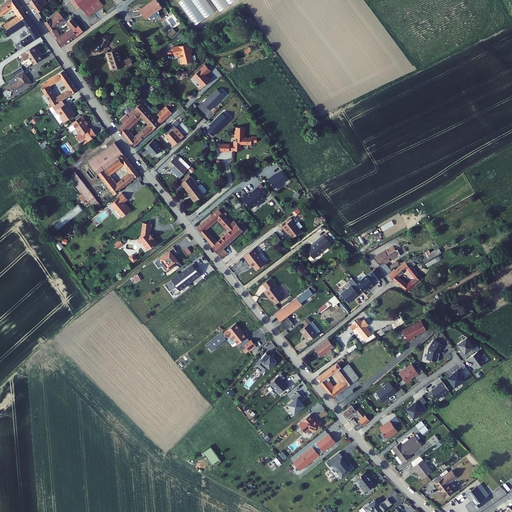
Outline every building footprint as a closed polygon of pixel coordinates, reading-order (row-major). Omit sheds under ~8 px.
[(14,0),(13,0),(0,9),(0,17),(12,9),(20,19),(23,23),(29,20),(14,0)] [(34,0),(31,3),(38,14),(43,10),(49,6),(45,0),(52,0),(54,1),(55,0),(34,0)] [(73,0),(74,1),(71,4),(77,12),(81,9),(89,19),(104,7),(98,0),(73,0)] [(160,0),(154,0),(142,9),(148,17),(164,6),(160,0)] [(206,0),(192,0),(181,5),(184,12),(185,11),(188,17),(210,7),(206,0)] [(58,10),(45,21),(52,30),(57,26),(66,18),(58,10)] [(58,32),(55,34),(62,45),(85,29),(73,16),(68,20),(74,27),(63,34),(60,36),(58,32)] [(23,23),(20,19),(7,29),(10,33),(23,23)] [(32,24),(29,20),(23,23),(10,33),(8,34),(12,39),(27,28),(32,24)] [(57,26),(52,30),(55,34),(58,32),(60,36),(63,34),(57,26)] [(42,40),(34,28),(30,31),(34,37),(17,48),(21,54),(42,40)] [(100,45),(105,49),(111,38),(106,35),(100,45)] [(193,43),(176,47),(178,55),(183,54),(184,57),(182,57),(184,64),(196,61),(194,51),(195,51),(193,43)] [(123,62),(118,49),(108,53),(114,70),(125,66),(126,67),(133,65),(131,58),(123,61),(124,62),(123,62)] [(31,60),(35,67),(44,61),(42,57),(40,57),(35,50),(23,58),(27,63),(31,60)] [(211,72),(206,66),(194,78),(198,82),(197,83),(203,89),(211,82),(209,79),(208,79),(207,78),(207,77),(206,76),(211,72)] [(69,78),(66,73),(42,89),(45,93),(51,90),(64,82),(69,78)] [(20,84),(8,92),(12,100),(33,86),(25,74),(17,79),(20,84)] [(80,94),(71,81),(66,85),(72,93),(61,99),(61,98),(58,100),(53,93),(47,97),(55,109),(66,102),(80,94)] [(221,92),(214,86),(201,99),(207,105),(221,92)] [(74,114),(66,102),(55,109),(60,117),(57,120),(63,128),(66,125),(67,126),(78,118),(76,114),(74,114)] [(160,126),(141,105),(135,110),(137,112),(135,115),(139,119),(141,117),(149,126),(154,131),(160,126)] [(60,117),(55,109),(52,111),(57,120),(60,117)] [(135,110),(134,109),(130,113),(133,116),(130,119),(127,116),(121,121),(124,125),(119,130),(124,137),(129,133),(127,130),(139,119),(135,115),(137,112),(135,110)] [(226,116),(219,109),(207,121),(208,122),(205,125),(210,130),(226,116)] [(231,128),(235,123),(231,119),(227,124),(231,128)] [(85,120),(74,127),(82,138),(79,140),(82,145),(88,141),(90,145),(98,139),(94,133),(93,134),(88,127),(89,127),(85,120)] [(154,131),(149,126),(145,130),(150,135),(154,131)] [(171,126),(162,134),(170,142),(169,143),(173,148),(183,139),(171,126)] [(254,144),(259,144),(259,139),(254,138),(254,139),(247,139),(247,135),(248,135),(248,129),(238,129),(237,135),(236,135),(236,139),(238,139),(238,142),(235,142),(234,152),(239,152),(239,149),(243,149),(243,146),(252,147),(254,145),(254,144)] [(150,135),(145,130),(134,139),(129,133),(124,137),(132,148),(150,135)] [(151,136),(141,143),(148,153),(158,145),(151,136)] [(142,177),(116,144),(90,165),(117,197),(142,177)] [(231,145),(222,144),(222,152),(231,153),(231,145)] [(180,158),(178,155),(169,164),(182,177),(183,176),(185,174),(186,173),(188,171),(190,169),(179,159),(180,158)] [(192,167),(181,156),(180,158),(179,159),(190,169),(192,167)] [(290,179),(285,172),(282,174),(281,173),(272,178),(277,187),(278,188),(279,188),(282,186),(282,185),(281,184),(290,179)] [(103,208),(77,175),(72,179),(98,212),(103,208)] [(191,181),(189,178),(181,185),(188,193),(191,196),(190,197),(195,203),(205,194),(205,193),(199,186),(193,179),(191,181)] [(207,190),(202,184),(201,184),(199,186),(205,193),(207,191),(207,190)] [(267,196),(260,186),(256,189),(252,192),(250,194),(248,192),(244,196),(252,207),(258,203),(260,205),(265,201),(263,199),(267,196)] [(130,202),(126,196),(113,206),(113,208),(117,212),(119,212),(126,221),(130,217),(131,218),(135,215),(130,208),(129,207),(128,207),(127,208),(125,205),(130,202)] [(79,204),(51,224),(56,230),(84,211),(79,204)] [(221,251),(228,245),(247,228),(237,217),(234,220),(222,206),(200,225),(221,251)] [(101,227),(111,219),(106,213),(95,221),(101,227)] [(303,229),(299,224),(294,218),(288,223),(283,226),(287,231),(289,230),(294,237),(303,230),(303,229)] [(305,247),(310,253),(328,240),(323,232),(313,239),(313,241),(310,243),(305,247)] [(158,245),(150,235),(145,234),(143,236),(144,238),(138,242),(140,245),(142,243),(150,252),(158,245)] [(355,237),(358,245),(364,243),(361,235),(355,237)] [(60,249),(64,246),(59,240),(55,243),(60,249)] [(310,253),(313,257),(331,243),(328,240),(310,253)] [(388,251),(390,255),(403,248),(401,244),(388,251)] [(179,249),(176,245),(166,253),(162,256),(166,261),(171,267),(176,262),(176,263),(181,259),(177,255),(175,253),(175,252),(179,249)] [(232,250),(228,245),(221,251),(225,256),(232,250)] [(386,269),(391,274),(394,272),(393,271),(391,268),(387,264),(409,252),(406,246),(403,248),(390,255),(388,251),(377,258),(379,261),(386,269)] [(260,255),(255,247),(244,255),(247,259),(248,258),(253,265),(256,269),(261,266),(266,262),(265,262),(260,255)] [(428,256),(431,261),(445,253),(442,248),(428,256)] [(429,263),(430,266),(443,259),(441,256),(429,263)] [(425,281),(422,277),(424,275),(417,267),(421,265),(415,259),(413,260),(409,262),(409,263),(399,271),(397,270),(394,272),(391,274),(396,279),(411,291),(425,281)] [(198,266),(195,262),(187,268),(188,268),(184,271),(175,278),(174,277),(168,282),(172,289),(179,283),(182,288),(204,272),(199,266),(198,266)] [(370,263),(366,267),(374,276),(378,272),(370,263)] [(370,278),(364,270),(354,278),(361,286),(370,278)] [(138,272),(133,276),(137,282),(142,279),(138,272)] [(264,283),(266,286),(274,280),(272,277),(264,283)] [(356,288),(349,279),(339,287),(346,296),(356,288)] [(270,295),(272,298),(281,291),(280,291),(281,290),(274,280),(266,286),(268,289),(264,291),(269,296),(270,295)] [(313,293),(309,288),(298,296),(303,304),(305,302),(304,300),(313,293)] [(273,299),(276,304),(285,298),(281,291),(272,298),(273,299)] [(354,299),(360,305),(367,298),(362,292),(354,299)] [(340,301),(335,294),(328,300),(330,304),(334,300),(337,303),(340,301)] [(303,304),(298,296),(275,313),(287,328),(294,323),(288,315),(303,304)] [(304,337),(307,340),(317,332),(309,322),(311,320),(308,316),(302,320),(305,324),(300,329),(306,336),(304,337)] [(382,329),(384,333),(404,320),(401,316),(382,329)] [(359,326),(368,337),(374,332),(369,325),(371,323),(368,318),(365,320),(362,317),(354,324),(356,328),(359,326)] [(249,333),(239,320),(227,329),(231,334),(234,331),(241,340),(249,333)] [(320,330),(312,320),(311,320),(309,322),(317,332),(320,330)] [(423,320),(410,327),(410,328),(404,331),(407,336),(410,340),(415,338),(415,336),(417,335),(418,336),(422,334),(421,333),(428,330),(423,320)] [(441,338),(431,333),(426,342),(424,353),(435,356),(437,346),(441,338)] [(472,341),(465,333),(456,339),(463,348),(472,341)] [(257,341),(254,336),(247,341),(251,346),(257,341)] [(327,337),(314,347),(321,355),(326,350),(327,352),(331,349),(330,348),(334,345),(327,337)] [(275,351),(264,344),(256,355),(265,361),(270,355),(271,357),(275,351)] [(483,357),(476,347),(467,353),(475,363),(483,357)] [(317,375),(333,395),(359,376),(348,361),(345,363),(342,358),(317,375)] [(413,364),(409,359),(397,368),(402,374),(396,378),(398,382),(421,364),(418,360),(413,364)] [(285,368),(280,362),(267,374),(277,385),(288,375),(285,372),(283,373),(281,371),(285,368)] [(461,373),(455,364),(445,371),(451,379),(461,373)] [(445,385),(439,376),(428,384),(435,393),(445,385)] [(395,387),(388,378),(374,388),(381,397),(395,387)] [(301,385),(296,380),(289,387),(292,390),(286,395),(294,404),(303,395),(297,389),(301,385)] [(423,396),(419,391),(402,402),(410,414),(421,407),(417,401),(423,396)] [(346,411),(360,430),(371,421),(361,408),(357,411),(363,419),(361,421),(361,422),(359,424),(354,417),(355,415),(353,413),(357,409),(352,402),(351,401),(347,404),(350,408),(346,411)] [(315,415),(312,410),(304,416),(305,417),(300,420),(307,429),(311,425),(316,427),(318,423),(320,425),(321,423),(322,419),(323,418),(318,416),(317,417),(315,415)] [(395,426),(388,417),(377,425),(385,434),(395,426)] [(417,425),(420,429),(426,424),(423,420),(417,425)] [(421,430),(423,433),(430,429),(427,425),(421,430)] [(338,438),(331,430),(318,439),(325,448),(338,438)] [(392,449),(397,456),(418,441),(415,436),(409,440),(407,438),(392,449)] [(429,441),(433,447),(440,442),(436,436),(429,441)] [(321,451),(325,448),(318,439),(314,442),(321,451)] [(397,456),(402,463),(410,457),(409,455),(422,446),(418,441),(397,456)] [(321,451),(314,442),(301,453),(300,455),(299,455),(295,458),(302,467),(321,451)] [(349,457),(337,443),(324,454),(328,458),(330,456),(340,468),(349,461),(347,458),(349,457)] [(213,464),(220,459),(211,446),(204,451),(213,464)] [(413,467),(421,478),(431,471),(423,460),(413,467)] [(370,473),(367,468),(358,476),(368,488),(378,481),(373,475),(372,476),(370,473)] [(440,492),(445,499),(453,492),(448,485),(457,479),(452,472),(436,484),(441,491),(440,492)] [(472,501),(476,506),(480,503),(482,507),(491,501),(488,497),(490,496),(482,485),(466,496),(471,502),(472,501)] [(394,501),(389,495),(382,501),(387,506),(394,501)] [(381,502),(377,497),(376,498),(376,497),(371,500),(370,499),(364,504),(368,509),(370,508),(372,511),(374,510),(375,511),(379,511),(387,506),(382,501),(381,502)]
